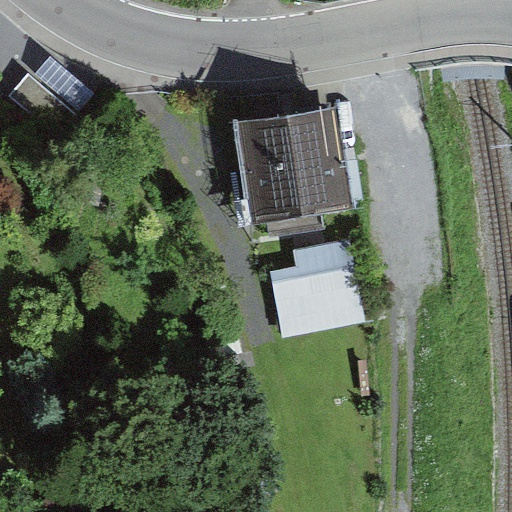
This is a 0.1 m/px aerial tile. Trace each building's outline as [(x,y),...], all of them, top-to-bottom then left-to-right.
[(51,59),(36,76),(78,113),(93,95),(51,59)] [(29,75),(9,98),(54,137),(73,115),(29,75)] [(339,111),(239,125),(253,225),(353,212),(339,111)] [(364,320),(350,241),(293,251),(296,269),(271,273),(281,334),(364,320)] [(0,286),(0,332),(22,304),(0,286)]
